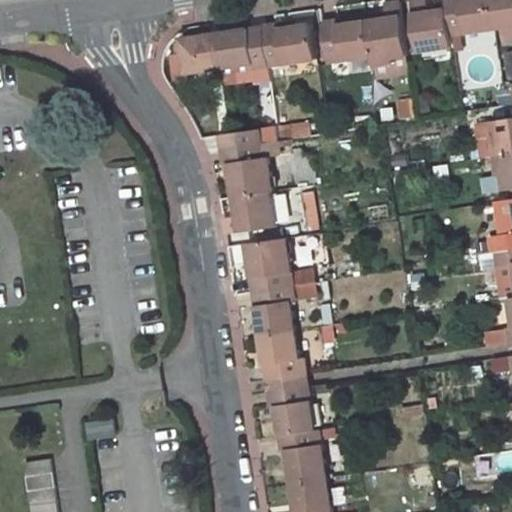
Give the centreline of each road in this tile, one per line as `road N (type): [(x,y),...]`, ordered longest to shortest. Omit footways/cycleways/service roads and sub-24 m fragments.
road 1 (unclassified): [(216,374),(180,154),(118,51),(111,6)]
road 2 (residential): [(0,407),(216,374)]
road 3 (unclassified): [(239,511),(216,374)]
